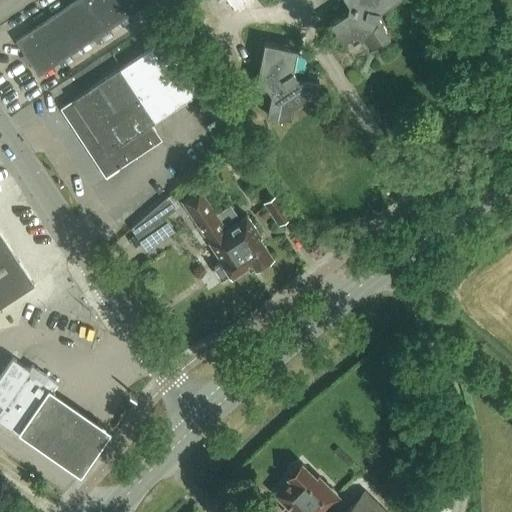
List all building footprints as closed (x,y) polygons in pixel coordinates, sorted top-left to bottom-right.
[(38,73),(133,11),(148,0),(75,0),(15,40),(24,52),(20,55),(26,63),(29,61),(38,73)] [(394,0),(345,0),(348,5),(346,12),(327,24),(341,45),(351,38),(362,41),(368,51),(390,37),(377,17),(379,10),(394,0)] [(200,90),(165,37),(59,107),(104,176),(160,138),(150,123),(187,98),(196,111),(207,103),(199,91),(200,90)] [(312,106),(317,81),(295,77),(291,71),(296,50),(263,43),(254,86),(265,88),(270,95),(265,116),(290,121),(293,109),(302,104),(312,106)] [(250,160),(242,146),(228,154),(236,168),(250,160)] [(249,263),(216,215),(198,189),(181,201),(222,259),(213,266),(222,279),(229,274),(231,276),(249,263)] [(177,208),(168,195),(131,228),(146,251),(175,232),(165,216),(177,208)] [(277,225),(290,217),(277,195),(264,203),(277,225)] [(216,215),(249,263),(251,262),(254,267),(270,256),(257,237),(258,232),(246,214),(238,219),(229,206),(216,215)] [(0,304),(32,284),(0,235),(0,304)] [(31,364),(28,368),(20,362),(12,356),(0,373),(0,403),(3,405),(0,408),(0,420),(20,434),(22,431),(52,387),(56,381),(31,364)] [(110,427),(52,387),(22,431),(81,471),(110,427)] [(382,511),(362,492),(341,511),(338,511),(330,504),(337,497),(334,493),(333,490),(330,486),(326,486),(316,475),(314,477),(300,463),(286,477),(288,479),(274,492),(292,510),(290,511),(382,511)]
